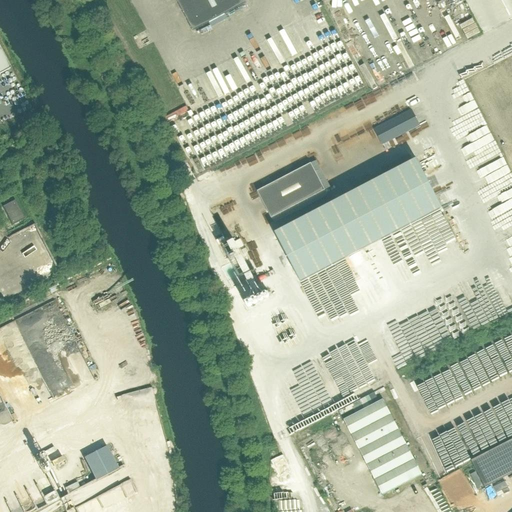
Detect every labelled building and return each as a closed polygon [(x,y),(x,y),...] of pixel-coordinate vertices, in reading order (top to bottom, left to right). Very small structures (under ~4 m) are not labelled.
[(176,0),(193,32),(247,4),(245,0),(176,0)] [(0,74),(10,69),(0,49),(0,74)] [(412,112),(375,131),(382,145),(419,126),(412,112)] [(266,275),(233,292),(244,313),(301,283),(443,209),(417,159),(275,233),(251,246),(266,275)] [(311,165),(257,192),(271,219),(325,192),(311,165)] [(24,219),(15,200),(2,207),(12,225),(24,219)] [(375,248),(348,260),(351,267),(378,254),(375,248)] [(318,283),(345,272),(343,266),(315,277),(318,283)] [(387,273),(395,289),(409,283),(401,267),(387,273)] [(431,307),(434,320),(456,315),(454,306),(442,310),(440,304),(431,307)] [(422,475),(383,400),(344,420),(383,495),(422,475)] [(511,438),(471,460),(485,487),(511,473),(511,438)] [(100,451),(69,462),(74,475),(81,473),(82,477),(94,473),(91,466),(103,461),(100,451)] [(60,476),(63,481),(74,475),(72,470),(60,476)] [(95,504),(122,492),(117,482),(90,494),(95,504)] [(76,487),(65,490),(69,501),(79,498),(76,487)]
